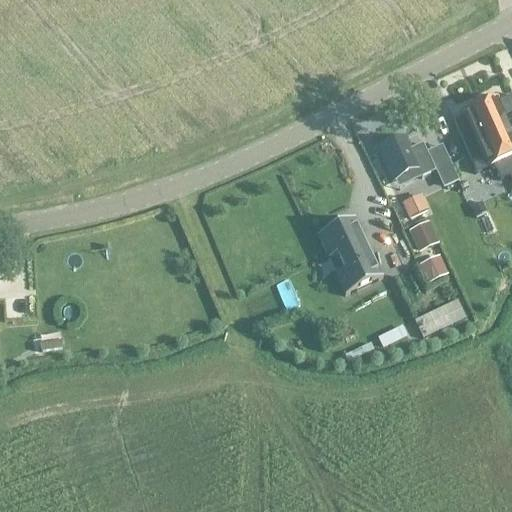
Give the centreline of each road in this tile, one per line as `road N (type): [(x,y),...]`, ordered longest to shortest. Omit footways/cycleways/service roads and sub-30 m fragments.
road 1 (unclassified): [(0,229),(175,186),(511,21)]
road 2 (track): [(175,186),(238,347)]
